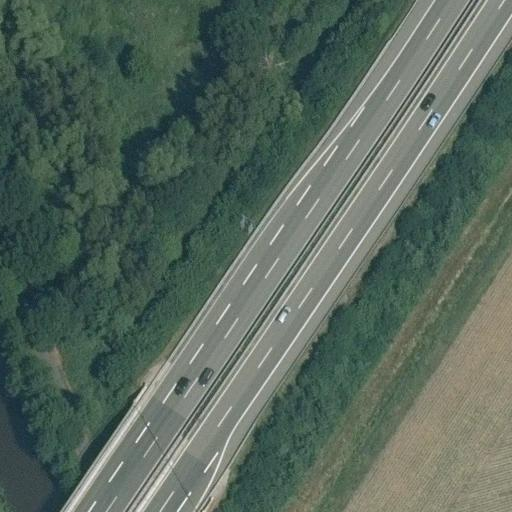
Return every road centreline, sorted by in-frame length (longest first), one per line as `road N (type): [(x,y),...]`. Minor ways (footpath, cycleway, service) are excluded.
road 1 (motorway): [(456,0),(109,511)]
road 2 (motorway): [(166,511),(508,0)]
road 3 (unclassified): [(0,267),(58,424),(104,511)]
